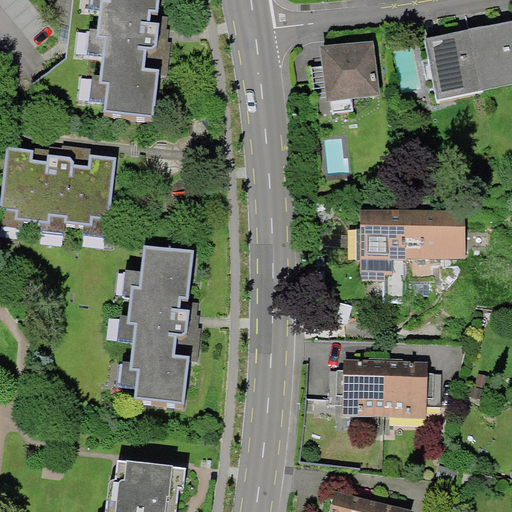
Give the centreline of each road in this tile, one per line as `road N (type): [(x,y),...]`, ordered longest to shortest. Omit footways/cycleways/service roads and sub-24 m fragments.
road 1 (tertiary): [(251,33),(273,205),(274,331),(253,511)]
road 2 (residential): [(251,33),(469,0)]
